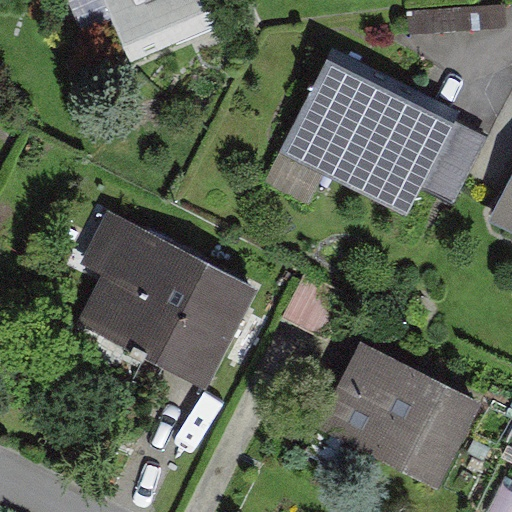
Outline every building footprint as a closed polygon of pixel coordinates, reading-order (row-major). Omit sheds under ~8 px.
[(218,0),(123,0),(145,51),(226,17),(218,0)] [(409,92),(329,51),(265,178),(306,198),(322,166),(407,210),(418,188),(452,205),(489,132),(434,104),(409,92)] [(511,189),(498,218),(511,224),(511,189)] [(263,276),(143,217),(93,317),(213,377),(263,276)] [(495,398),(372,337),(334,413),(457,474),(495,398)]
